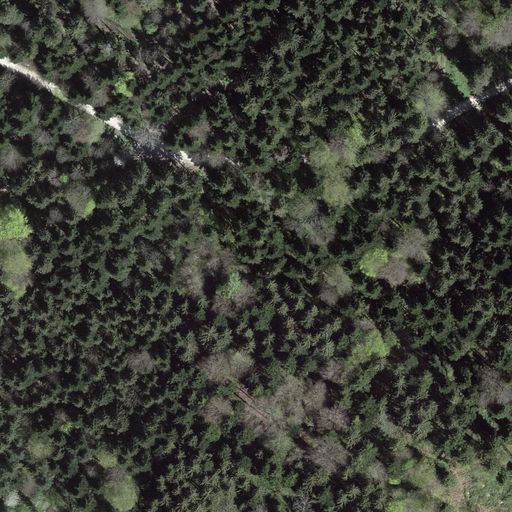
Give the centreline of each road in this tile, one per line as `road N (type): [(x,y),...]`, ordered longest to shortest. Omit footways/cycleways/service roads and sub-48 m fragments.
road 1 (unclassified): [(0,60),(149,137),(222,162),(375,148),(511,81)]
road 2 (track): [(0,195),(125,159),(250,51),(275,0)]
